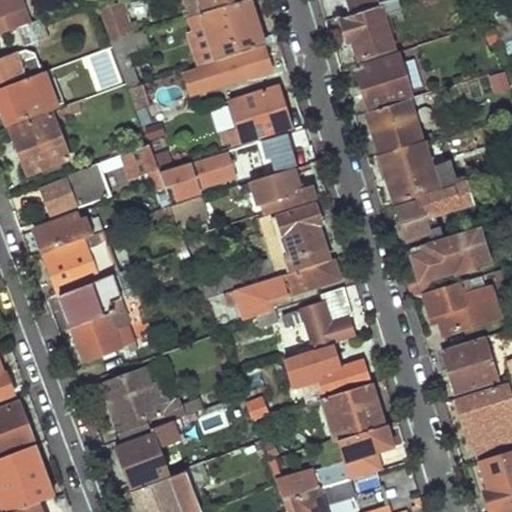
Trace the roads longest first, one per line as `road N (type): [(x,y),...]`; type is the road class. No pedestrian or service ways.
road 1 (residential): [(447,511),(289,0)]
road 2 (residential): [(0,253),(94,511)]
